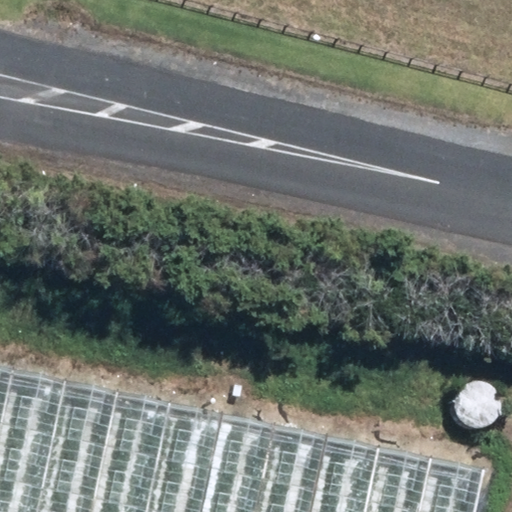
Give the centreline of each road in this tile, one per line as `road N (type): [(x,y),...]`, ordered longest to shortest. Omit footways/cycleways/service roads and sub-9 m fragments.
road 1 (unclassified): [(511,204),(243,138)]
road 2 (unclassified): [(0,54),(243,138)]
road 3 (unclassified): [(243,138),(0,110)]
